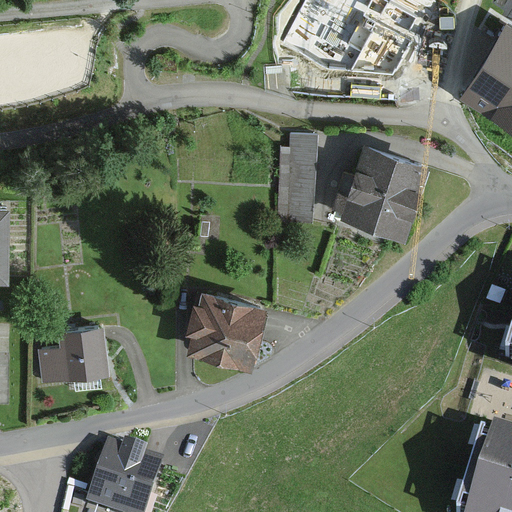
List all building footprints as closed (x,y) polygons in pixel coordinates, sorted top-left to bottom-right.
[(511,22),(507,20),(466,89),(511,116),(511,22)] [(327,132),(291,130),(287,212),(323,214),(327,132)] [(428,168),(363,148),(339,224),(404,245),(428,168)] [(10,193),(0,193),(0,256),(8,257),(10,193)] [(260,301),(208,287),(191,350),(243,364),(260,301)] [(64,343),(43,346),(47,373),(105,365),(98,323),(62,329),(64,343)] [(122,444),(108,439),(87,500),(123,511),(145,511),(164,457),(145,451),(148,445),(125,437),(122,444)] [(511,511),(511,443),(496,439),(474,511),(511,511)]
